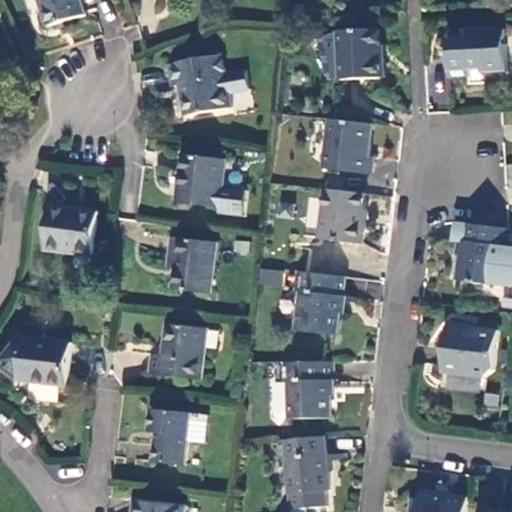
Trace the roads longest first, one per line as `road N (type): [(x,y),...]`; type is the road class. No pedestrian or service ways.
road 1 (residential): [(380,426),(412,219)]
road 2 (residential): [(511,461),(393,446),(380,426)]
road 3 (residential): [(16,172),(63,126),(132,136)]
